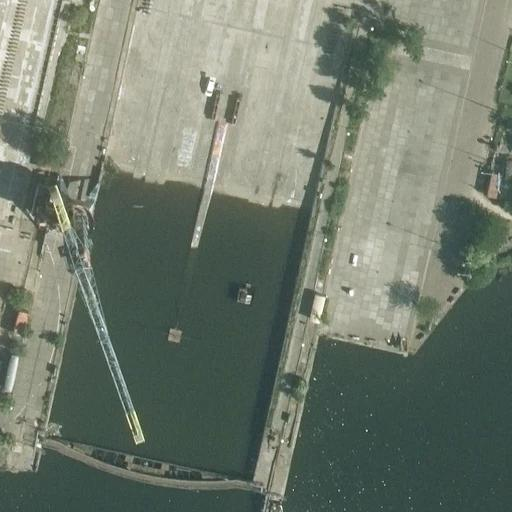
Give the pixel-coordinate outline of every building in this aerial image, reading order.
[(0,0),(0,219),(10,222),(59,0),(0,0)] [(138,0),(101,176),(44,439),(252,485),(352,32),(350,29),(355,0),(138,0)] [(48,181),(45,195),(44,199),(57,202),(55,210),(89,217),(96,183),(63,176),(61,184),(48,181)] [(30,269),(28,274),(14,334),(14,339),(15,341),(16,342),(17,343),(18,343),(20,342),(22,339),(23,335),(36,276),(36,271),(36,269),(35,268),(34,267),(33,267),(32,268),(30,269)] [(17,351),(14,351),(11,354),(9,360),(3,387),(3,392),(4,396),(7,397),(9,395),(11,391),(17,363),(18,355),(17,351)]
